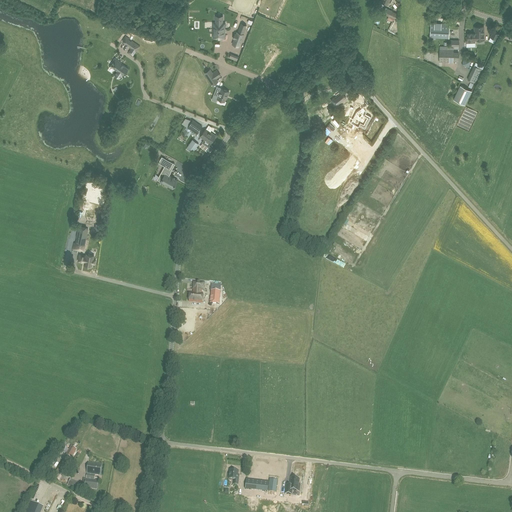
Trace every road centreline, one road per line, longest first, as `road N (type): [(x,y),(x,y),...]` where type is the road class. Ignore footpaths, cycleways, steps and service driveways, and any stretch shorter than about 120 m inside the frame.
road 1 (unclassified): [(160,442),(187,197),(257,99),(338,43)]
road 2 (unclassified): [(511,256),(368,97),(338,43)]
road 3 (unclassified): [(396,471),(160,442)]
road 4 (unknown): [(230,131),(147,99),(124,52)]
